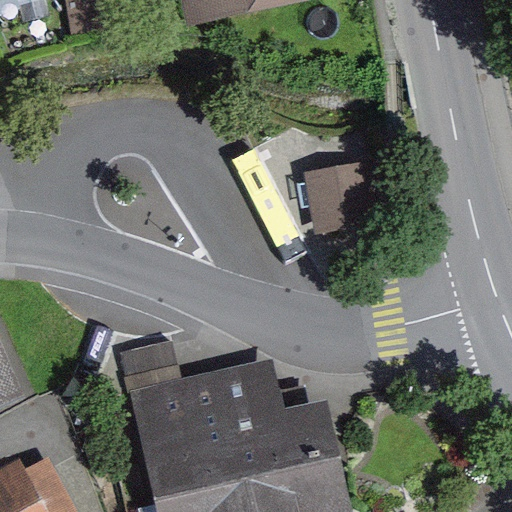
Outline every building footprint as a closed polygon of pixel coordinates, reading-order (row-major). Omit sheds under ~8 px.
[(0,0),(0,6),(22,55),(66,35),(50,0),(0,0)] [(304,166),(378,163),(376,125),(303,128),(304,166)] [(312,180),(320,227),(371,219),(363,172),(312,180)] [(121,354),(127,380),(178,368),(172,342),(121,354)] [(147,401),(170,511),(301,511),(332,505),(315,425),(285,432),(275,388),(262,390),(260,377),(147,401)] [(13,474),(0,481),(0,511),(71,511),(48,469),(19,485),(13,474)]
